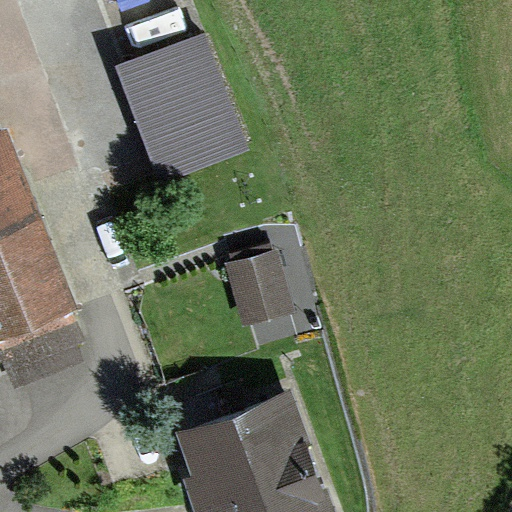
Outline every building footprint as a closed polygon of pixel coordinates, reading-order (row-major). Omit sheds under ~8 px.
[(166,172),(255,138),(209,18),(120,52),(166,172)] [(0,348),(65,324),(0,153),(0,348)] [(256,251),(212,268),(234,324),(278,307),(256,251)] [(305,305),(256,322),(264,344),(313,327),(305,305)] [(310,511),(262,388),(159,428),(191,511),(310,511)]
